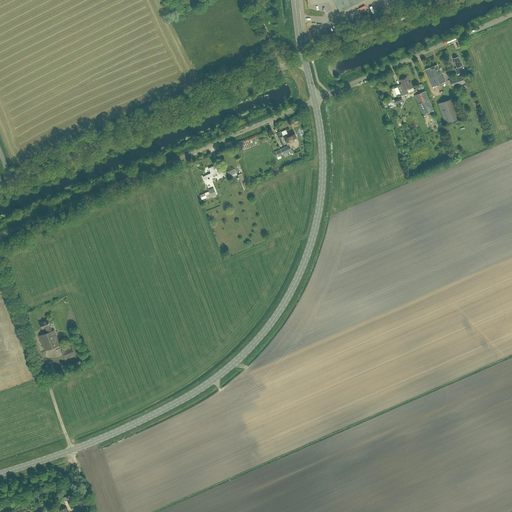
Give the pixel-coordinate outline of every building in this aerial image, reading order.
[(350,7),(362,0),(333,0),(339,12),(350,7)] [(457,57),(453,59),(455,62),(454,62),(456,68),(457,69),(455,70),(457,75),(461,73),(463,73),(460,66),(462,66),(462,65),(460,62),(459,62),(457,57)] [(437,65),(425,70),(432,87),(446,81),(442,73),(441,74),(440,70),(439,70),(437,65)] [(462,75),(450,80),(453,88),(465,83),(462,75)] [(401,84),(397,86),(401,96),(408,93),(407,90),(412,88),(410,82),(409,83),(407,77),(400,80),(401,84)] [(422,115),(433,110),(425,91),(414,95),(418,104),(422,115)] [(385,110),(396,105),(393,99),(383,103),(385,110)] [(437,104),(444,123),(459,118),(452,99),(437,104)] [(288,140),(289,142),(290,143),(291,143),(293,142),(293,141),(293,140),(293,138),(296,137),(293,131),(287,134),(286,130),(281,132),(282,134),(285,142),(288,140)] [(291,151),(289,145),(273,152),(275,158),(291,151)] [(211,173),(204,176),(205,180),(219,174),(215,165),(208,168),(211,173)] [(237,175),(235,169),(227,172),(230,178),(237,175)] [(217,195),(213,188),(208,190),(209,191),(200,195),(202,200),(206,198),(207,199),(208,199),(212,197),(217,195)] [(42,329),(44,328),(46,333),(39,336),(45,351),(60,345),(54,330),(52,331),(50,326),(48,320),(40,323),(42,329)] [(75,356),(71,346),(61,350),(65,360),(75,356)] [(68,500),(70,507),(85,502),(82,495),(68,500)]
